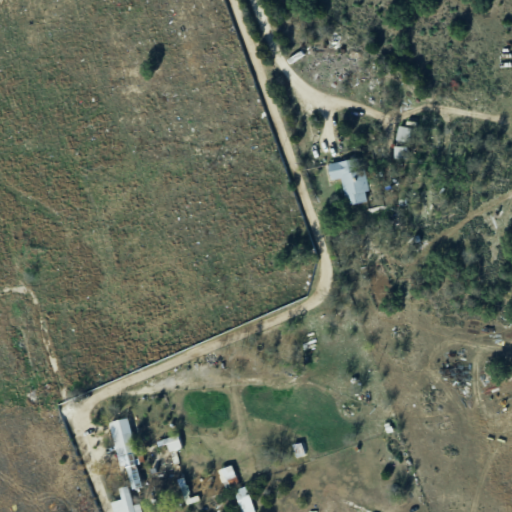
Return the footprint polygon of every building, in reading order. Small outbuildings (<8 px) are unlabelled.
[(408,143),(411,128),(398,126),(395,140),(408,143)] [(393,159),(406,159),(406,147),(393,147),(393,159)] [(348,206),(366,201),(364,192),(367,191),(358,157),(327,165),(331,181),(340,178),(348,206)] [(109,423),(118,465),(125,463),(131,490),(142,487),(127,419),(109,423)] [(167,453),(181,449),(177,435),(163,439),(167,453)] [(218,470),(225,488),(237,484),(230,466),(218,470)] [(140,511),(139,504),(132,506),(127,487),(118,489),(121,500),(111,503),(112,511),(140,511)] [(239,511),(252,511),(246,487),(234,490),(239,511)]
